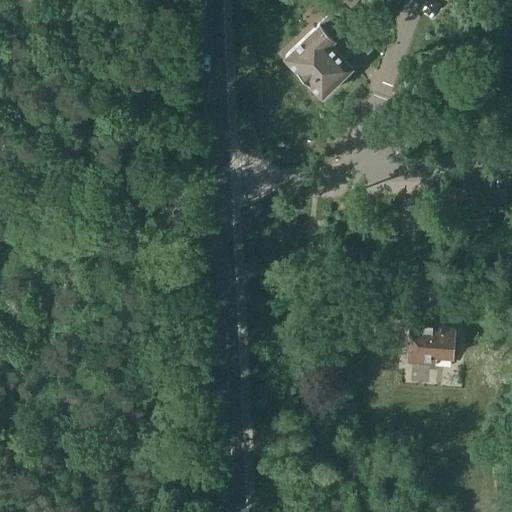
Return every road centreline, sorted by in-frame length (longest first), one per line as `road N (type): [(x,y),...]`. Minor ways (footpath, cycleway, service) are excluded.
road 1 (secondary): [(235,511),(210,0)]
road 2 (track): [(0,190),(220,178)]
